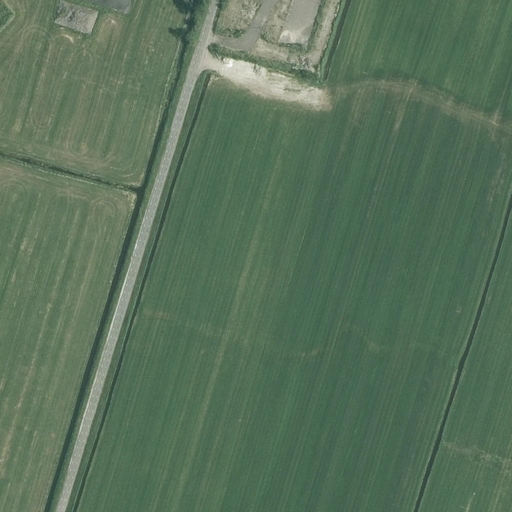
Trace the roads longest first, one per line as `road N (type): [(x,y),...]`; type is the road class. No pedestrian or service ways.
road 1 (unclassified): [(60,511),(218,0)]
road 2 (track): [(339,135),(337,93),(201,57)]
